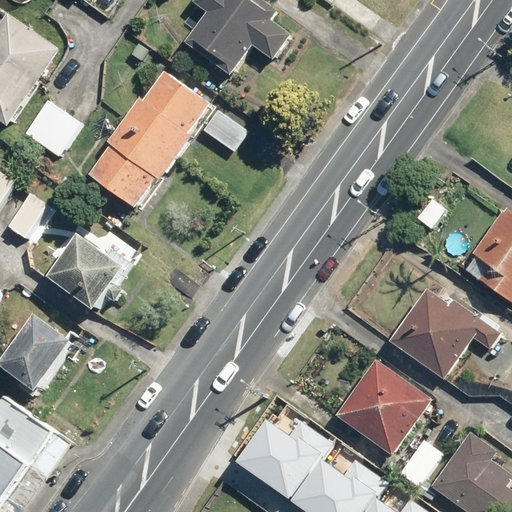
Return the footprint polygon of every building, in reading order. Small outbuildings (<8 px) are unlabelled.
[(208,21),(188,48),(232,82),(255,53),(276,69),(296,43),(276,27),(282,19),(257,0),(202,0),(195,11),(208,21)] [(158,31),(147,45),(164,58),(174,44),(166,39),(181,18),(163,5),(149,24),(158,31)] [(0,125),(10,132),(62,54),(9,18),(0,32),(0,125)] [(214,109),(170,76),(149,104),(146,101),(112,146),(116,150),(93,180),(138,214),(163,181),(166,183),(198,140),(194,136),(214,109)] [(84,125),(52,104),(29,140),(61,160),(84,125)] [(252,135),(221,114),(205,137),(236,158),(252,135)] [(0,176),(0,214),(18,186),(1,175),(0,176)] [(52,209),(34,198),(11,233),(28,245),(52,209)] [(437,237),(453,215),(433,202),(418,223),(437,237)] [(511,209),(478,255),(494,267),(484,281),(511,300),(511,209)] [(97,323),(136,266),(113,250),(108,257),(84,240),(49,290),(97,323)] [(455,309),(432,293),(396,344),(448,381),(478,340),(493,351),(505,335),(459,302),(455,309)] [(0,373),(35,397),(73,341),(31,313),(0,359),(0,373)] [(437,402),(381,361),(340,418),(396,458),(437,402)] [(511,377),(511,374),(494,364),(483,382),(502,394),(511,377)] [(0,511),(2,511),(62,431),(15,397),(8,406),(0,400),(0,511)] [(263,420),(234,460),(288,499),(329,442),(299,420),(287,436),(263,420)] [(501,454),(475,435),(436,489),(467,511),(511,511),(511,490),(511,488),(511,473),(496,461),(501,454)] [(446,456),(427,442),(403,475),(422,489),(446,456)] [(320,460),(291,501),(306,511),(364,511),(386,483),(355,461),(344,477),(320,460)] [(392,511),(376,500),(366,511),(426,511),(411,501),(402,511),(392,511)]
